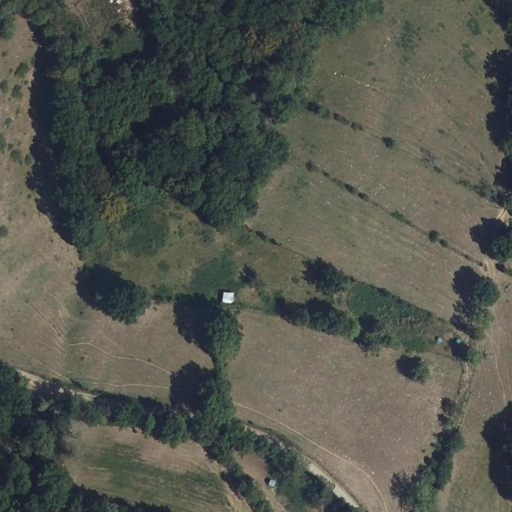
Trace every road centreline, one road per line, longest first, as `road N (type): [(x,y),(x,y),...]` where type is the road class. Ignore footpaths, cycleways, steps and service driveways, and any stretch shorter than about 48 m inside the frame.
road 1 (track): [(208,419),(104,401),(0,369)]
road 2 (unclassified): [(358,511),(304,459),(256,432),(208,419)]
